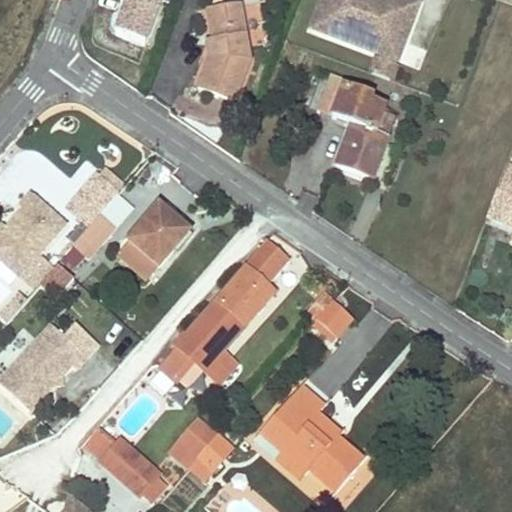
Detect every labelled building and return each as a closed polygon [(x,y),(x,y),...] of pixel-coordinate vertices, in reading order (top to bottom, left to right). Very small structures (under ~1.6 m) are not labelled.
[(125,0),(113,34),(142,44),(158,0),(125,0)] [(206,62),(196,88),(234,103),(250,62),(239,5),(204,12),(211,39),(216,60),(208,62),(206,62)] [(204,41),(208,62),(216,60),(211,39),(204,41)] [(343,80),(329,118),(348,125),(333,165),(371,179),(396,113),(360,99),(362,94),(345,88),(346,84),(363,91),(368,79),(360,76),(365,64),(351,59),(343,80)] [(315,111),(329,118),(343,80),(329,76),(315,111)] [(511,171),(503,168),(484,219),(511,229),(511,171)] [(98,172),(85,188),(106,205),(119,190),(98,172)] [(85,188),(69,206),(90,225),(106,205),(85,188)] [(6,228),(0,233),(0,261),(18,277),(64,225),(30,194),(17,208),(21,211),(6,228)] [(111,202),(64,256),(71,264),(81,254),(87,246),(93,252),(113,230),(112,227),(125,213),(111,202)] [(156,207),(126,243),(157,268),(183,238),(173,228),(176,224),(156,207)] [(176,224),(173,228),(183,238),(188,232),(177,223),(176,224)] [(182,335),(172,346),(175,348),(193,365),(201,372),(221,351),(276,290),(270,284),(289,263),(265,241),(242,267),(244,269),(183,336),(182,335)] [(126,243),(116,254),(147,280),(157,268),(126,243)] [(87,246),(81,254),(87,259),(93,252),(87,246)] [(332,303),(318,319),(337,336),(351,320),(332,303)] [(337,336),(318,319),(312,326),(331,343),(337,336)] [(0,381),(0,388),(28,414),(52,388),(51,379),(61,378),(70,368),(75,372),(86,360),(50,327),(0,381)] [(175,348),(156,369),(174,386),(193,365),(175,348)] [(221,351),(201,372),(208,379),(223,362),(231,369),(235,364),(221,351)] [(223,362),(208,379),(216,385),(231,369),(223,362)] [(142,394),(157,406),(174,386),(159,373),(142,394)] [(61,378),(51,379),(52,388),(61,387),(61,378)] [(299,387),(260,432),(283,452),(280,456),(303,476),(308,471),(334,493),(365,458),(338,434),(334,439),(324,430),(328,426),(316,415),(322,408),(299,387)] [(167,454),(186,471),(196,460),(214,440),(218,436),(198,418),(167,454)] [(328,426),(324,430),(334,439),(338,434),(328,426)] [(98,465),(111,450),(89,431),(76,446),(98,465)] [(257,435),(280,456),(283,452),(260,432),(257,435)] [(214,440),(196,460),(211,473),(229,453),(214,440)] [(117,444),(98,466),(135,499),(154,477),(117,444)] [(280,456),(275,461),(298,482),(303,476),(280,456)] [(86,511),(64,492),(53,511),(86,511)]
